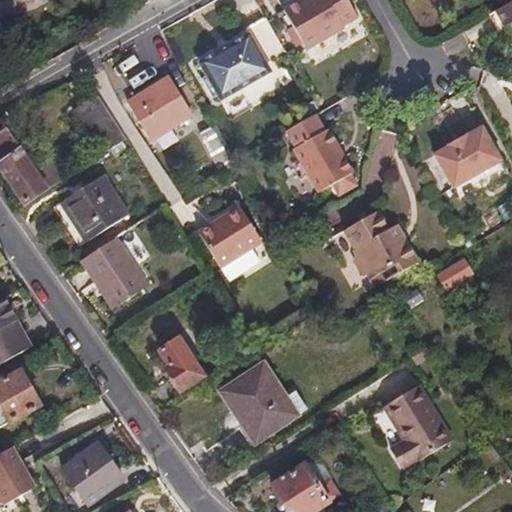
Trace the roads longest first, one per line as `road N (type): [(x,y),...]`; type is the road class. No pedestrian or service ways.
road 1 (residential): [(211,511),(0,215)]
road 2 (unclassified): [(187,0),(0,104)]
road 3 (unknown): [(130,31),(241,201)]
